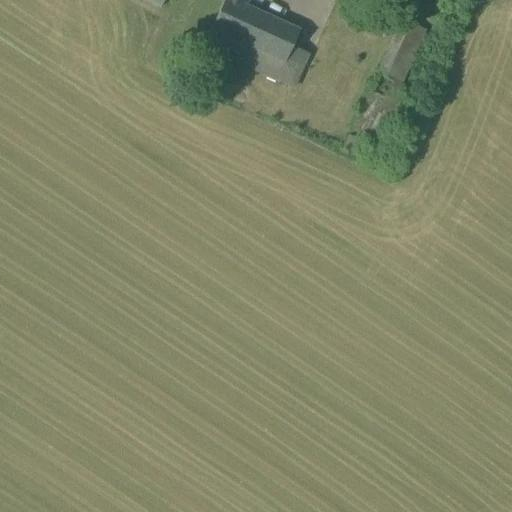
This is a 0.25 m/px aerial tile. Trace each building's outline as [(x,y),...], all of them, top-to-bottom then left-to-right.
[(142,0),(160,10),(165,0),(142,0)] [(224,0),(202,49),(294,90),(310,55),(294,48),(301,30),(247,7),(250,0),(224,0)] [(354,27),(377,37),(387,14),(364,4),(354,27)] [(381,144),(407,88),(402,86),(425,31),(400,21),(377,74),(387,79),(379,96),(369,92),(351,130),(381,144)] [(345,149),(343,154),(351,157),(353,153),(355,154),(361,141),(348,136),(343,148),(345,149)]
